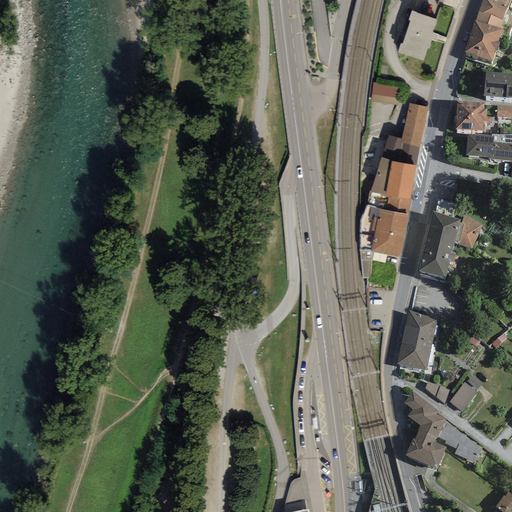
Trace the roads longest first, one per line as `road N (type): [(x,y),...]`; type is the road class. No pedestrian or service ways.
road 1 (track): [(65,511),(156,185),(185,0)]
road 2 (primary): [(303,155),(347,511)]
road 3 (residential): [(430,167),(388,384),(415,511)]
road 4 (residential): [(240,337),(236,283),(260,108),(262,0)]
road 5 (residential): [(303,155),(287,194),(289,302),(265,327),(240,337)]
road 6 (residential): [(240,337),(282,463),(276,511)]
road 7 (residential): [(474,0),(430,167)]
road 8 (residential): [(297,107),(330,89),(347,0)]
